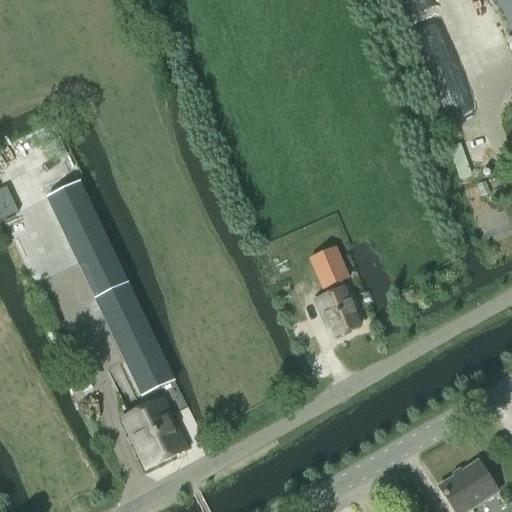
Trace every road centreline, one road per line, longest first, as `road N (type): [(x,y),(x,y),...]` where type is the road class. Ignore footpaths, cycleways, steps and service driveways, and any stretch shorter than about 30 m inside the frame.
road 1 (unclassified): [(123,511),(511,298)]
road 2 (tertiary): [(290,511),(511,389)]
